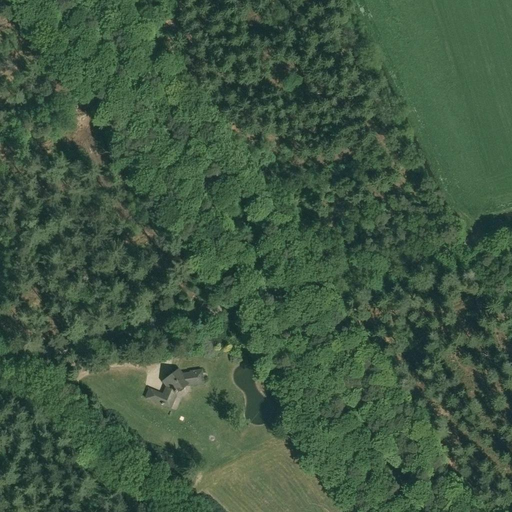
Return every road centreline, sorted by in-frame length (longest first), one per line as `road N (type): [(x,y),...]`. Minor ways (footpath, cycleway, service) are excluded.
road 1 (unclassified): [(8,362),(511,233)]
road 2 (unclassified): [(158,511),(8,362)]
